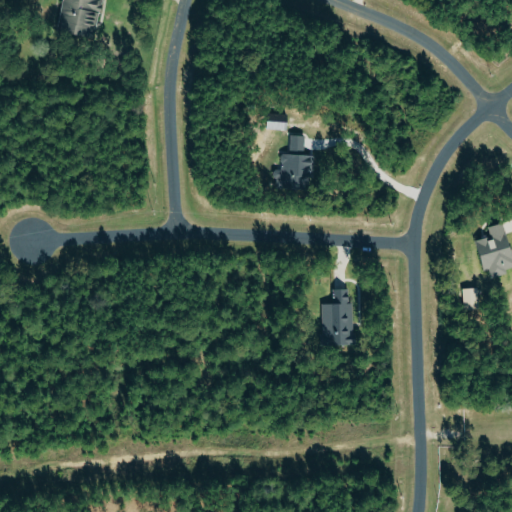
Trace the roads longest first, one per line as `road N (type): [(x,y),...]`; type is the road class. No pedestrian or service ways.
road 1 (residential): [(175,233),(171,64),(184,0),(379,19),(442,56),(491,108)]
road 2 (residential): [(511,90),(460,132),(439,161),(416,225),(418,511)]
road 3 (residential): [(39,240),(175,233),(414,246)]
